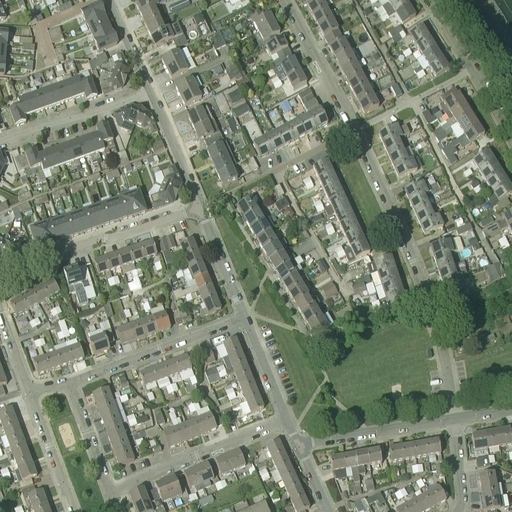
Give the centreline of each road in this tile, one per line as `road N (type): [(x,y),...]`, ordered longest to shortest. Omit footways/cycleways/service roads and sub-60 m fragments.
road 1 (residential): [(453,419),(420,270),(354,130)]
road 2 (residential): [(0,276),(198,208)]
road 3 (residential): [(109,492),(286,419)]
road 4 (residential): [(244,317),(68,382)]
road 5 (residential): [(198,208),(354,130)]
road 6 (residential): [(150,91),(0,141)]
road 7 (unclassified): [(299,445),(453,419)]
road 8 (residential): [(354,130),(289,0)]
road 9 (residential): [(354,130),(472,69)]
road 10 (residential): [(73,511),(28,390)]
road 11 (unclassified): [(198,208),(150,91)]
